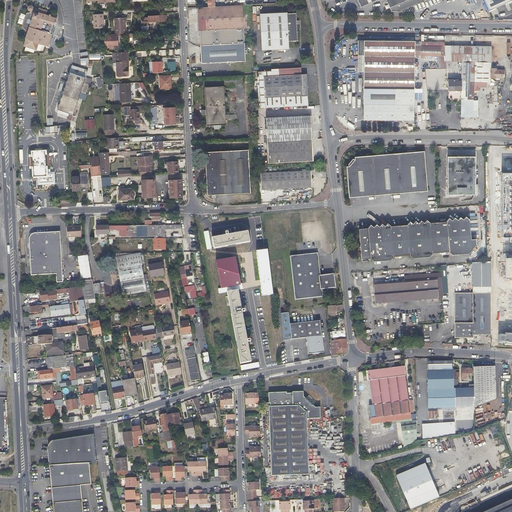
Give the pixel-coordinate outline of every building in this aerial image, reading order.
[(356,0),(360,8),(372,3),(377,0),(384,0),(389,8),(406,0),(356,0)] [(31,5),(30,5),(30,7),(29,9),(28,10),(29,13),(26,13),(21,27),(26,33),(24,39),(25,39),(23,46),(36,50),(38,43),(47,46),(56,18),(45,15),(47,11),(39,8),(39,9),(37,9),(33,7),(32,6),(31,5)] [(208,7),(198,7),(199,30),(200,30),(200,45),(244,43),(243,28),(250,28),(249,5),(215,6),(208,7)] [(288,41),(293,41),(297,41),(296,13),(287,14),(287,12),(260,14),(262,49),(289,48),(288,41)] [(94,25),(98,25),(103,25),(102,14),(93,14),(94,25)] [(148,23),(148,21),(158,21),(158,22),(166,21),(165,14),(148,15),(148,17),(140,17),(141,25),(146,25),(148,23)] [(120,34),(125,33),(125,27),(124,22),(126,21),(126,17),(114,18),(115,34),(117,34),(120,34)] [(336,39),(340,36),(333,28),(329,31),(336,39)] [(117,47),(117,34),(115,34),(104,35),(104,44),(109,43),(110,48),(111,48),(113,48),(113,47),(117,47)] [(445,53),(444,42),(434,42),(419,41),(414,41),(359,40),(359,55),(364,55),(364,88),(364,110),(383,109),(382,96),(381,96),(381,86),(414,86),(414,61),(392,62),(392,52),(445,53)] [(474,78),(475,47),(451,46),(451,43),(444,42),(445,53),(447,69),(447,75),(462,75),(461,82),(461,92),(461,96),(461,100),(465,100),(473,101),(473,91),(473,84),(474,78)] [(244,44),(222,44),(200,45),(202,63),(245,61),(244,44)] [(491,47),(475,47),(474,78),(479,78),(480,66),(480,63),(490,63),(491,47)] [(117,52),(118,61),(127,60),(127,51),(117,52)] [(440,69),(447,69),(445,53),(392,52),(392,62),(414,61),(414,54),(428,55),(438,56),(440,69)] [(129,74),(129,71),(129,67),(128,67),(127,60),(118,61),(118,75),(129,74)] [(162,72),(162,67),(162,61),(152,62),(153,73),(162,72)] [(56,107),(55,111),(60,113),(62,109),(68,111),(65,118),(69,120),(69,119),(71,115),(72,112),(77,98),(80,92),(84,94),(85,92),(87,88),(86,88),(88,84),(83,82),(85,77),(84,77),(87,70),(72,64),(69,72),(69,71),(56,107)] [(308,105),(307,90),(307,74),(279,75),(272,76),(271,71),(258,71),(260,108),(308,105)] [(171,87),(170,81),(170,75),(159,76),(160,88),(171,87)] [(449,91),(461,92),(461,82),(458,82),(458,81),(449,80),(449,91)] [(132,102),(131,92),(131,83),(120,84),(121,102),(132,102)] [(225,124),(224,105),(223,86),(204,87),(206,125),(225,124)] [(383,109),(364,110),(364,119),(413,120),(414,86),(381,86),(381,96),(382,96),(383,109)] [(166,124),(171,123),(175,123),(175,107),(165,108),(166,124)] [(130,109),(130,115),(130,120),(140,120),(140,109),(130,109)] [(105,130),(110,130),(115,130),(114,114),(104,115),(105,130)] [(267,146),(312,144),(311,116),(287,117),(266,118),(267,146)] [(85,120),(85,129),(96,129),(95,119),(85,120)] [(155,149),(162,149),(163,149),(163,141),(155,141),(155,149)] [(313,162),(312,144),(267,146),(268,163),(291,162),(313,162)] [(33,174),(33,178),(38,178),(39,179),(39,183),(54,183),(53,173),(47,173),(47,170),(47,154),(46,154),(45,149),(32,149),(32,154),(32,170),(34,170),(34,172),(33,174)] [(248,149),(226,150),(205,151),(207,194),(250,192),(248,149)] [(358,189),(349,189),(349,198),(359,197),(362,193),(366,196),(385,195),(388,191),(391,194),(411,192),(414,188),(418,191),(427,190),(424,151),(413,152),(414,155),(407,155),(406,153),(387,154),(387,157),(380,158),(380,155),(371,156),(371,159),(366,159),(366,156),(354,158),(354,160),(353,160),(353,159),(351,159),(348,165),(348,166),(349,166),(349,167),(346,167),(348,182),(358,181),(358,189)] [(98,156),(89,157),(90,175),(100,174),(100,168),(99,159),(98,156)] [(138,166),(151,165),(152,165),(151,156),(137,157),(138,166)] [(448,194),(462,194),(476,194),(476,156),(449,156),(448,194)] [(511,156),(499,157),(499,202),(511,201),(511,156)] [(107,158),(99,159),(100,168),(107,168),(107,167),(107,159),(107,158)] [(178,164),(167,164),(168,174),(178,174),(178,164)] [(151,165),(138,166),(139,175),(151,175),(151,165)] [(260,173),(260,181),(261,189),(311,186),(310,170),(260,173)] [(81,183),(85,183),(90,182),(89,172),(80,172),(81,183)] [(80,187),(80,181),(79,175),(71,176),(72,188),(80,187)] [(154,179),(148,180),(142,180),(143,196),(155,196),(154,179)] [(170,196),(176,196),(181,196),(181,179),(169,180),(170,196)] [(348,182),(349,189),(358,189),(358,181),(348,182)] [(133,199),(133,194),(133,189),(119,189),(119,199),(133,199)] [(385,226),(383,225),(382,224),(379,227),(376,224),(374,227),(371,225),(368,229),(359,229),(362,259),(371,259),(374,261),(391,260),(393,257),(393,256),(410,255),(413,258),(430,257),(433,253),(449,252),(452,255),(469,253),(476,244),(476,239),(471,239),(469,219),(466,217),(463,220),(460,217),(458,220),(455,218),(452,221),(449,218),(446,221),(430,223),(427,220),(424,223),(421,221),(418,223),(415,221),(413,224),(410,222),(407,225),(391,226),(388,223),(385,226)] [(511,218),(498,219),(498,243),(498,284),(499,343),(511,343),(511,218)] [(181,228),(181,225),(162,225),(150,225),(147,225),(110,225),(110,230),(127,229),(127,236),(145,236),(155,236),(165,236),(165,231),(165,229),(175,229),(175,228),(181,228)] [(67,226),(67,231),(68,237),(81,236),(81,226),(67,226)] [(96,234),(103,234),(109,234),(109,226),(96,226),(96,234)] [(249,242),(248,237),(247,231),(231,234),(230,229),(225,230),(226,235),(212,238),(214,249),(249,242)] [(29,237),(29,238),(31,276),(56,274),(56,283),(63,283),(60,232),(35,233),(34,233),(32,234),(31,235),(30,235),(30,236),(29,237)] [(165,249),(165,244),(165,238),(155,238),(154,238),(154,249),(165,249)] [(270,251),(259,252),(262,296),(257,296),(257,297),(273,296),(270,251)] [(116,253),(118,265),(141,261),(141,260),(140,252),(116,253)] [(322,280),(329,279),(336,278),(334,264),(321,266),(319,253),(308,254),(303,255),(290,256),(295,300),(324,297),(322,280)] [(141,261),(118,265),(117,265),(123,295),(146,291),(141,261)] [(165,263),(149,264),(150,277),(166,276),(165,263)] [(405,281),(389,282),(374,284),(376,304),(442,298),(440,273),(405,276),(405,281)] [(185,286),(185,293),(190,293),(191,299),(197,298),(196,285),(185,286)] [(57,299),(57,298),(57,294),(69,293),(71,302),(79,301),(80,315),(86,314),(84,300),(95,299),(94,290),(93,287),(82,288),(82,287),(56,290),(56,291),(47,292),(48,300),(57,299)] [(198,297),(206,296),(205,287),(202,287),(202,292),(197,293),(198,297)] [(227,292),(236,341),(240,363),(251,361),(248,345),(253,344),(252,339),(247,339),(242,312),(247,311),(246,305),(241,306),(238,290),(231,291),(231,290),(228,291),(228,292),(227,292)] [(170,302),(169,296),(167,291),(153,294),(156,305),(170,302)] [(454,336),(454,337),(454,338),(473,338),(473,335),(491,335),(491,293),(455,293),(454,330),(457,334),(454,336)] [(265,302),(257,303),(262,325),(270,323),(265,302)] [(70,313),(69,309),(69,305),(51,307),(51,315),(70,313)] [(329,312),(329,313),(333,313),(333,312),(339,311),(338,305),(327,306),(328,312),(329,312)] [(183,317),(196,315),(195,308),(182,310),(183,317)] [(289,323),(288,312),(280,313),(283,339),(291,339),(289,323)] [(51,323),(52,328),(56,328),(88,324),(87,319),(51,323)] [(182,334),(183,334),(192,333),(189,320),(180,321),(182,334)] [(289,323),(291,339),(306,337),(308,353),(323,351),(319,320),(289,323)] [(90,322),(92,331),(93,335),(102,333),(99,321),(90,322)] [(79,330),(79,329),(79,328),(88,327),(88,324),(56,328),(57,333),(78,330),(79,330)] [(156,327),(157,333),(158,338),(164,337),(163,336),(175,334),(174,326),(162,328),(162,326),(156,327)] [(142,331),(142,329),(130,331),(132,343),(144,341),(142,331)] [(155,329),(142,331),(144,341),(157,339),(155,329)] [(32,344),(51,344),(51,335),(32,336),(32,344)] [(80,350),(84,350),(88,349),(86,335),(78,337),(80,350)] [(331,349),(331,355),(336,355),(336,353),(343,353),(346,349),(345,338),(335,339),(335,348),(331,349)] [(152,349),(153,355),(161,354),(159,347),(152,349)] [(187,359),(189,370),(191,381),(200,379),(194,349),(186,350),(187,359)] [(208,375),(210,375),(212,375),(208,352),(202,353),(205,367),(206,367),(208,375)] [(59,356),(47,357),(48,369),(51,369),(70,367),(74,366),(73,354),(59,356)] [(156,384),(155,379),(154,374),(153,364),(152,362),(154,362),(155,364),(163,363),(161,355),(146,357),(151,385),(156,384)] [(181,373),(180,368),(180,363),(166,365),(168,375),(181,373)] [(134,377),(139,376),(144,375),(142,364),(132,365),(134,377)] [(453,388),(453,376),(452,370),(452,364),(427,365),(428,407),(437,407),(453,407),(469,406),(469,410),(474,410),(474,406),(474,388),(469,388),(456,388),(453,388)] [(400,414),(401,419),(401,421),(405,421),(408,447),(417,443),(417,419),(411,420),(410,412),(413,412),(411,399),(409,400),(408,391),(404,366),(362,371),(363,381),(368,380),(372,405),(368,405),(370,418),(371,417),(400,414)] [(474,384),(474,388),(474,406),(495,398),(495,366),(473,367),(474,384)] [(462,379),(466,379),(469,379),(469,373),(472,373),(472,368),(462,368),(462,379)] [(39,370),(40,374),(40,379),(52,377),(51,369),(48,369),(39,370)] [(43,398),(48,397),(53,397),(51,385),(42,387),(43,398)] [(114,399),(125,397),(123,386),(112,388),(114,399)] [(100,402),(104,402),(107,401),(105,390),(98,391),(100,402)] [(270,407),(273,476),(310,474),(308,419),(322,418),(321,407),(317,407),(314,405),(317,401),(310,395),(307,398),(304,396),(304,391),(293,392),(294,406),(270,407)] [(82,401),(83,401),(84,401),(84,405),(94,403),(93,393),(81,395),(82,401)] [(223,396),(220,396),(220,401),(223,401),(223,404),(231,404),(231,393),(223,393),(223,396)] [(253,393),(244,393),(245,404),(253,403),(253,402),(257,401),(256,394),(253,395),(253,393)] [(77,405),(79,405),(80,405),(79,399),(66,401),(67,410),(78,408),(77,405)] [(125,399),(118,400),(119,408),(126,406),(125,399)] [(54,413),(54,409),(53,404),(44,405),(45,415),(54,413)] [(217,418),(216,413),(215,407),(200,410),(202,421),(215,419),(217,418)] [(467,409),(456,408),(456,419),(467,419),(467,409)] [(168,415),(169,420),(170,425),(181,423),(179,413),(168,415)] [(166,414),(161,415),(161,419),(160,419),(161,424),(162,424),(164,432),(160,433),(161,441),(168,440),(172,440),(170,430),(169,430),(166,414)] [(371,423),(401,419),(400,414),(371,417),(370,418),(371,423)] [(156,429),(154,418),(151,419),(151,421),(147,421),(143,422),(145,431),(156,429)] [(187,422),(183,423),(186,434),(195,433),(193,422),(188,423),(187,422)] [(422,424),(423,439),(431,438),(455,434),(455,428),(455,422),(445,422),(422,424)] [(234,424),(222,425),(223,435),(234,435),(234,424)] [(132,431),(133,438),(141,437),(140,426),(132,427),(132,431)] [(244,433),(248,433),(249,436),(258,436),(257,426),(244,426),(244,433)] [(123,433),(124,442),(130,441),(131,447),(134,446),(133,438),(132,431),(123,433)] [(48,445),(49,465),(63,463),(89,462),(96,462),(94,434),(51,441),(48,445)] [(249,446),(249,450),(245,450),(245,457),(259,456),(258,446),(249,446)] [(218,448),(218,457),(227,456),(232,456),(232,452),(227,452),(226,448),(218,448)] [(218,457),(219,465),(227,464),(227,460),(232,460),(232,456),(227,456),(218,457)] [(128,457),(118,458),(119,474),(129,474),(128,457)] [(205,461),(196,462),(197,471),(197,476),(201,475),(201,472),(201,471),(202,471),(206,471),(205,461)] [(49,465),(53,511),(82,511),(80,485),(91,484),(89,462),(63,463),(49,465)] [(197,471),(196,462),(187,462),(188,472),(191,472),(193,471),(193,473),(193,476),(197,476),(197,471)] [(411,510),(439,497),(424,463),(396,475),(411,510)] [(172,480),(172,466),(163,467),(163,476),(167,476),(168,476),(168,480),(172,480)] [(181,477),(185,477),(184,466),(175,467),(175,480),(179,480),(179,477),(181,477)] [(160,481),(160,467),(151,467),(151,472),(151,478),(154,478),(156,478),(156,481),(160,481)] [(229,479),(228,467),(218,468),(218,476),(222,476),(222,480),(229,479)] [(136,482),(136,481),(136,477),(125,477),(125,487),(139,486),(139,482),(136,482)] [(259,481),(249,481),(249,489),(249,493),(257,493),(257,489),(260,489),(259,481)] [(268,487),(268,494),(272,494),(272,497),(280,496),(280,487),(268,487)] [(135,493),(135,490),(125,490),(125,499),(139,499),(139,495),(135,495),(135,493)] [(173,490),(169,490),(169,495),(167,495),(164,495),(164,504),(173,504),(173,490)] [(182,493),(180,493),(180,490),(176,490),(176,504),(186,504),(185,493),(182,493)] [(198,494),(197,490),(194,490),(194,493),(194,495),(192,495),(188,495),(189,505),(198,504),(198,494)] [(201,490),(197,490),(198,494),(198,504),(207,504),(207,494),(203,494),(202,494),(201,493),(201,490)] [(229,493),(229,490),(222,490),(222,494),(220,494),(220,501),(230,500),(229,493)] [(160,491),(156,491),(156,493),(154,493),(151,494),(151,504),(161,504),(160,491)] [(511,511),(511,498),(482,511),(511,511)] [(227,511),(230,511),(230,500),(220,501),(220,509),(223,508),(223,511),(227,511)] [(342,500),(335,500),(335,504),(334,504),(333,511),(344,511),(344,504),(343,504),(342,500)] [(257,501),(249,501),(250,509),(252,509),(252,511),(259,511),(259,501),(257,501)] [(314,501),(303,501),(304,510),(305,510),(305,511),(312,511),(312,510),(314,510),(314,501)] [(135,506),(135,502),(125,502),(125,511),(139,511),(139,507),(135,507),(135,506)] [(290,502),(280,502),(280,511),(282,511),(281,511),(288,511),(289,510),(290,510),(290,502)]
